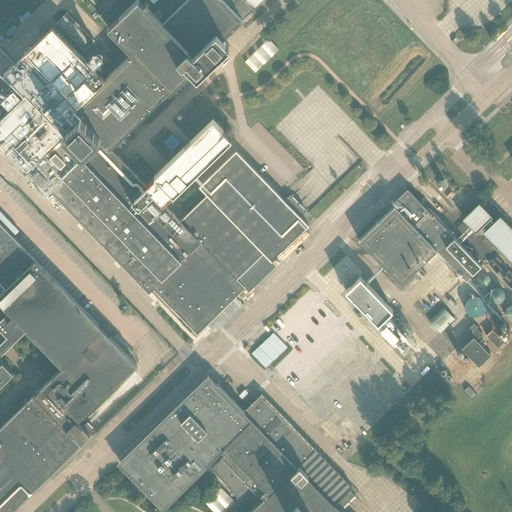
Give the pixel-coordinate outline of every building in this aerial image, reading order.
[(25,94),(0,118),(0,142),(46,190),(52,185),(198,334),(310,225),(237,151),(200,187),(208,195),(181,222),(163,203),(231,136),(212,117),(144,184),(111,149),(191,71),(198,78),(230,47),(223,39),(262,0),(188,0),(163,25),(138,0),(115,0),(99,16),(134,52),(106,79),(51,23),(24,50),(3,71),(25,94)] [(94,40),(67,13),(57,23),(84,50),(94,40)] [(278,49),(269,39),(245,61),(255,72),(278,49)] [(0,106),(3,110),(17,96),(0,78),(0,106)] [(423,173),(430,181),(445,167),(437,160),(423,173)] [(481,266),(453,237),(407,189),(392,204),(394,206),(359,240),(401,284),(436,250),(466,280),(481,266)] [(479,203),(463,218),(476,232),(492,217),(479,203)] [(511,229),(499,216),(485,231),(511,258),(511,229)] [(0,511),(12,511),(83,444),(82,443),(91,435),(88,432),(92,428),(87,423),(83,427),(78,422),(137,365),(0,223),(0,511)] [(476,282),(477,285),(479,286),(481,288),(483,288),(485,288),(488,287),(489,285),(490,283),(490,280),(490,278),(489,276),(487,274),(484,274),(482,274),(480,274),(478,276),(476,278),(476,280),(476,282)] [(393,310),(360,276),(346,290),(378,324),(393,310)] [(491,289),(489,291),(489,294),(489,296),(490,299),(491,301),(493,302),(496,303),(498,302),(501,302),(503,300),(504,298),(505,295),(504,293),(504,291),(502,289),(500,287),(497,287),(495,287),(493,288),(491,289)] [(479,296),(476,295),(473,295),(470,296),(468,298),(466,300),(465,303),(465,306),(465,309),(466,311),(468,314),(470,315),(473,316),(476,316),(479,316),(481,315),(483,313),(485,310),(486,307),(486,305),(485,302),(484,299),(482,297),(479,296)] [(438,334),(454,320),(444,309),(429,323),(438,334)] [(474,323),(469,327),(473,330),(472,331),(479,338),(483,334),(477,327),(478,327),(474,323)] [(510,332),(510,331),(510,330),(509,329),(509,328),(508,327),(507,327),(506,326),(505,326),(504,326),(503,327),(502,327),(501,328),(501,329),(500,330),(500,331),(500,332),(501,333),(501,334),(502,335),(503,335),(504,336),(505,336),(506,336),(507,335),(508,334),(509,334),(509,333),(509,332),(510,332)] [(498,348),(505,341),(493,329),(486,336),(498,348)] [(252,353),(265,368),(288,347),(274,333),(252,353)] [(479,366),(491,354),(473,336),(461,348),(479,366)] [(316,449),(316,450),(261,394),(245,410),(219,383),(218,384),(209,375),(206,378),(207,379),(121,463),(151,493),(163,506),(221,450),(226,455),(223,458),(212,469),(239,497),(251,486),(260,496),(261,495),(265,499),(251,511),(341,511),(334,505),(353,487),(316,449)] [(213,511),(224,511),(235,502),(221,487),(205,503),(213,511)]
